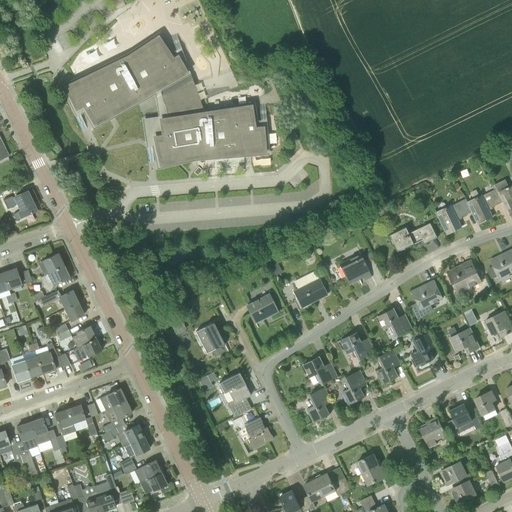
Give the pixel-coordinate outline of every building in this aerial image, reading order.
[(110,0),(116,10),(125,5),(122,0),(110,0)] [(174,59),(157,35),(128,55),(127,55),(77,79),(68,84),(64,85),(75,108),(78,107),(83,105),(95,126),(111,117),(155,90),(159,117),(145,119),(148,138),(153,137),(160,166),(194,158),(265,151),(263,128),(255,129),(251,104),(202,111),(182,55),(174,59)] [(0,160),(8,156),(0,139),(0,160)] [(501,197),(503,202),(509,214),(511,211),(511,183),(511,184),(511,185),(511,186),(509,187),(505,179),(495,184),(497,189),(499,193),(501,197)] [(503,202),(501,197),(499,193),(497,189),(478,198),(478,197),(476,198),(476,199),(469,203),(468,203),(472,212),(478,224),(493,216),(489,209),(503,202)] [(16,220),(36,211),(27,191),(14,197),(20,209),(13,213),(16,220)] [(468,203),(469,203),(467,198),(447,208),(447,207),(445,208),(445,209),(437,213),(447,234),(462,227),(458,219),(472,212),(468,203)] [(436,236),(430,222),(417,228),(418,230),(409,234),(405,226),(390,233),(395,246),(404,242),(405,247),(423,239),(424,241),(436,236)] [(504,255),(492,261),(494,266),(488,269),(492,277),(498,274),(499,277),(511,271),(511,249),(503,254),(504,255)] [(38,263),(44,276),(48,274),(48,273),(63,265),(58,254),(38,263)] [(364,280),(371,276),(361,254),(339,264),(348,284),(363,277),(364,280)] [(481,281),(472,263),(462,268),(461,266),(448,272),(458,292),(473,285),(481,281)] [(48,274),(44,276),(40,277),(44,285),(43,287),(50,291),(54,285),(69,278),(63,265),(48,273),(48,274)] [(3,273),(8,289),(21,284),(15,268),(3,273)] [(26,284),(31,281),(27,270),(22,272),(26,284)] [(318,278),(314,271),(293,281),(297,289),(294,290),(301,306),(327,294),(319,278),(318,278)] [(0,273),(0,291),(8,289),(3,273),(0,273)] [(417,319),(433,311),(430,304),(442,298),(434,281),(425,285),(426,286),(413,292),(418,302),(411,306),(417,319)] [(40,299),(43,306),(59,297),(60,296),(57,290),(40,299)] [(59,297),(65,309),(78,302),(72,290),(59,297)] [(33,303),(40,299),(44,297),(41,291),(30,297),(33,303)] [(218,298),(215,293),(208,296),(211,302),(218,298)] [(262,319),(277,311),(269,294),(246,306),(253,319),(260,316),(262,319)] [(78,302),(65,309),(70,321),(84,314),(78,302)] [(398,317),(394,308),(378,316),(385,329),(392,325),(398,336),(412,329),(405,314),(398,317)] [(511,332),(511,324),(505,310),(485,320),(492,333),(498,331),(501,337),(511,332)] [(177,333),(187,329),(184,321),(174,325),(177,333)] [(215,350),(218,348),(217,347),(224,344),(213,323),(195,332),(206,353),(214,349),(215,350)] [(46,333),(49,339),(68,330),(65,324),(54,329),(46,333)] [(76,348),(96,338),(90,326),(76,333),(77,334),(71,337),(76,348)] [(480,348),(470,328),(450,338),(457,352),(465,348),(468,354),(480,348)] [(68,330),(49,339),(52,344),(70,335),(68,330)] [(362,342),(357,332),(341,340),(348,354),(354,350),(359,361),(375,353),(368,339),(362,342)] [(418,367),(434,359),(429,350),(436,347),(429,332),(414,339),(419,350),(411,354),(418,367)] [(76,348),(72,350),(73,351),(78,362),(102,350),(96,338),(76,348)] [(39,349),(36,342),(32,344),(35,352),(37,357),(43,373),(55,369),(54,365),(61,363),(58,357),(51,343),(46,345),(46,347),(39,349)] [(6,349),(0,350),(0,351),(4,362),(10,360),(6,349)] [(383,384),(399,376),(394,367),(400,364),(394,349),(379,357),(384,367),(376,371),(383,384)] [(58,357),(61,363),(64,367),(69,364),(64,353),(59,356),(59,357),(58,357)] [(324,366),(320,356),(304,364),(310,378),(318,374),(323,384),(338,377),(330,363),(324,366)] [(24,361),(30,377),(43,373),(37,357),(24,361)] [(89,360),(84,363),(86,369),(92,366),(89,360)] [(30,377),(24,361),(12,365),(17,382),(30,377)] [(349,405),(365,397),(360,388),(367,385),(360,370),(345,377),(350,388),(342,392),(349,405)] [(213,372),(207,375),(210,382),(217,379),(213,372)] [(250,395),(239,373),(219,383),(224,392),(228,390),(234,401),(228,403),(234,416),(250,408),(245,398),(250,395)] [(314,422),(330,414),(325,405),(332,402),(325,388),(311,395),(316,405),(308,409),(314,422)] [(106,410),(126,401),(120,389),(101,398),(106,410)] [(483,414),(495,408),(491,401),(496,399),(491,390),(475,398),(483,414)] [(116,428),(125,424),(122,418),(132,413),(126,401),(106,410),(112,422),(111,423),(102,427),(105,433),(116,428)] [(87,405),(91,417),(97,415),(93,403),(87,405)] [(470,415),(464,404),(451,411),(455,419),(452,420),(459,433),(474,426),(476,430),(482,427),(475,413),(470,415)] [(67,409),(72,423),(84,419),(80,405),(67,409)] [(506,427),(511,424),(511,420),(506,408),(499,412),(506,427)] [(59,427),(72,423),(67,409),(55,413),(59,427)] [(91,417),(84,419),(91,436),(97,434),(91,417)] [(430,447),(437,443),(435,437),(445,433),(437,417),(427,423),(428,426),(421,430),(430,447)] [(56,437),(53,429),(47,431),(42,418),(29,422),(34,436),(37,444),(50,440),(50,439),(56,437)] [(264,428),(259,418),(244,425),(250,438),(248,439),(253,449),(273,439),(267,427),(264,428)] [(25,450),(38,446),(37,444),(34,436),(29,422),(17,426),(25,450)] [(130,443),(144,437),(138,425),(124,431),(119,434),(116,428),(105,433),(107,438),(108,439),(116,434),(122,447),(130,443)] [(0,454),(6,452),(4,446),(9,444),(5,430),(0,431),(0,454)] [(56,437),(57,441),(60,449),(62,453),(67,452),(65,447),(66,447),(62,435),(56,437)] [(56,437),(50,439),(50,440),(54,451),(60,449),(57,441),(56,437)] [(149,449),(144,437),(130,443),(132,449),(126,452),(130,458),(149,449)] [(504,481),(511,476),(511,461),(510,457),(511,455),(511,446),(508,438),(502,441),(504,445),(495,449),(502,463),(497,466),(504,481)] [(15,469),(23,466),(19,455),(20,455),(17,449),(11,451),(15,461),(13,462),(15,469)] [(26,453),(20,455),(24,466),(26,473),(35,469),(30,453),(26,454),(26,453)] [(357,462),(362,473),(380,465),(374,454),(357,462)] [(119,463),(122,469),(133,464),(130,458),(119,463)] [(155,461),(136,470),(134,471),(140,482),(161,472),(155,461)] [(455,481),(467,475),(460,462),(441,471),(447,483),(454,479),(455,481)] [(133,464),(122,469),(125,475),(134,471),(136,470),(133,464)] [(380,465),(362,473),(368,485),(385,477),(380,465)] [(492,487),(498,483),(492,470),(485,473),(492,487)] [(26,474),(28,479),(37,476),(36,471),(26,474)] [(167,484),(161,472),(140,482),(144,490),(151,487),(153,491),(167,484)] [(115,485),(111,473),(104,475),(109,487),(115,485)] [(325,496),(336,491),(338,495),(341,494),(345,492),(339,481),(333,484),(328,473),(316,479),(325,496)] [(470,474),(467,475),(455,481),(459,488),(451,492),(457,503),(476,494),(470,481),(473,480),(470,474)] [(339,481),(345,492),(351,489),(345,478),(339,481)] [(313,502),(325,496),(316,479),(304,484),(310,495),(303,498),(309,510),(315,507),(313,502)] [(66,486),(70,499),(71,500),(77,497),(73,486),(73,484),(66,486)] [(77,497),(83,495),(81,490),(80,484),(73,486),(77,497)] [(1,486),(8,505),(14,503),(7,485),(1,486)] [(109,487),(96,491),(103,511),(116,507),(111,492),(109,487)] [(130,489),(118,493),(122,505),(134,501),(130,489)] [(284,503),(282,503),(282,504),(284,503),(286,507),(283,508),(283,511),(310,511),(309,510),(303,498),(298,501),(292,490),(281,496),(284,503)] [(45,507),(46,507),(40,491),(33,493),(37,504),(39,511),(45,508),(45,507)] [(96,491),(83,495),(89,511),(100,511),(103,511),(96,491)] [(363,507),(374,501),(371,495),(359,501),(363,507)] [(60,509),(60,511),(75,511),(71,500),(70,499),(58,503),(60,509)] [(14,503),(14,505),(13,506),(15,511),(16,511),(39,511),(37,504),(24,508),(22,502),(21,503),(20,501),(14,503)] [(389,511),(385,504),(377,508),(374,501),(363,507),(356,511),(389,511)] [(46,507),(45,507),(45,508),(46,511),(60,511),(60,509),(58,503),(46,507)]
